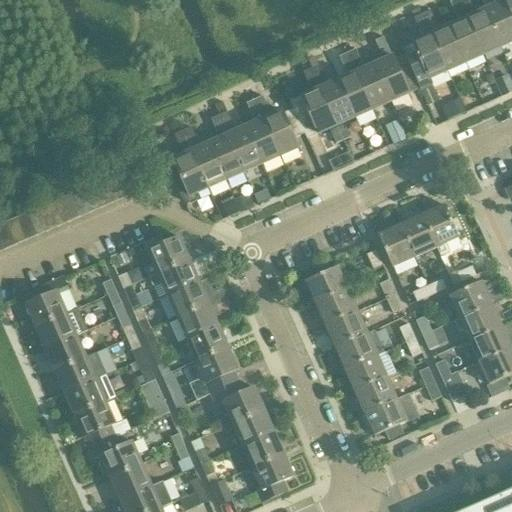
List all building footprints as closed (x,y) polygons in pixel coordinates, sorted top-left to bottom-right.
[(458,23),(448,27),(465,65),(483,58),(456,0),(449,3),(458,23)] [(467,0),(456,0),(483,58),(501,50),(484,11),(474,15),(467,0)] [(490,0),(494,6),(484,11),(501,50),(511,44),(511,27),(500,0),(490,0)] [(511,0),(500,0),(511,27),(511,0)] [(429,12),(421,16),(447,74),(465,65),(448,27),(438,31),(429,12)] [(422,38),(401,48),(404,55),(403,56),(414,80),(418,90),(419,90),(420,89),(420,91),(432,86),(430,81),(447,74),(421,16),(414,19),(422,38)] [(383,61),(373,66),(390,103),(408,95),(408,94),(410,93),(418,90),(414,80),(403,56),(394,60),(384,38),(375,42),(383,61)] [(355,51),(346,55),(371,112),(390,103),(373,66),(363,70),(355,51)] [(347,77),(337,81),(354,119),(371,112),(346,55),(338,58),(347,77)] [(318,66),(309,71),(335,128),(341,142),(350,139),(344,124),(354,119),(337,81),(327,85),(318,66)] [(300,97),(289,102),(292,110),(303,135),(306,141),(317,136),(324,133),(329,130),(336,145),(341,142),(335,128),(309,71),(303,73),(311,92),(300,97)] [(511,83),(510,79),(495,85),(501,98),(511,93),(511,83)] [(262,97),(252,101),(278,158),(298,150),(293,139),(303,135),(292,110),(282,115),(281,111),(270,116),(262,97)] [(254,123),(243,128),(260,166),(278,158),(252,101),(246,104),(254,123)] [(221,103),(214,106),(219,116),(226,113),(221,103)] [(260,166),(243,128),(234,132),(226,113),(219,116),(217,117),(242,174),(260,166)] [(242,174),(217,117),(210,120),(218,139),(207,144),(225,182),(242,174)] [(225,182),(207,144),(199,148),(190,129),(181,133),(206,190),(225,182)] [(401,129),(389,134),(394,145),(406,140),(405,140),(404,137),(401,129)] [(206,190),(181,133),(174,136),(183,155),(172,160),(173,162),(166,165),(182,200),(184,203),(185,204),(186,204),(188,205),(189,205),(191,205),(192,204),(194,203),(195,202),(196,201),(197,200),(197,198),(198,197),(198,195),(197,194),(206,190)] [(121,173),(131,195),(143,190),(133,167),(121,173)] [(131,195),(121,173),(110,177),(120,200),(131,195)] [(120,200),(110,177),(100,182),(109,205),(120,200)] [(109,205),(100,182),(89,187),(99,209),(109,205)] [(99,209),(89,187),(78,191),(88,214),(99,209)] [(88,214),(78,191),(68,196),(77,219),(88,214)] [(57,201),(67,223),(77,219),(68,196),(57,201)] [(67,223),(57,201),(46,205),(56,228),(67,223)] [(56,228),(46,205),(36,210),(46,232),(56,228)] [(444,207),(422,217),(440,257),(449,253),(445,245),(459,239),(444,207)] [(46,232),(36,210),(25,215),(35,237),(46,232)] [(15,219),(24,242),(35,237),(25,215),(15,219)] [(414,259),(436,249),(440,257),(422,217),(400,227),(414,259)] [(3,224),(13,247),(24,242),(15,219),(3,224)] [(0,225),(0,245),(3,251),(13,247),(3,224),(0,225)] [(392,269),(414,259),(400,227),(377,237),(392,269)] [(156,238),(144,244),(148,252),(165,244),(161,236),(156,238)] [(153,266),(145,270),(148,278),(157,275),(188,261),(179,238),(165,244),(148,252),(147,252),(153,266)] [(382,266),(375,252),(366,256),(373,270),(382,266)] [(157,275),(148,278),(149,279),(151,284),(153,288),(161,284),(167,297),(198,283),(188,261),(157,275)] [(337,268),(305,283),(315,306),(348,291),(337,268)] [(456,273),(449,276),(454,286),(460,283),(475,277),(471,268),(456,274),(456,273)] [(117,278),(123,290),(131,286),(126,274),(117,278)] [(42,293),(23,302),(25,308),(35,329),(67,315),(59,296),(69,291),(64,279),(40,290),(42,293)] [(443,281),(427,288),(431,297),(447,289),(443,281)] [(102,286),(107,297),(116,293),(111,282),(102,286)] [(380,286),(386,300),(395,296),(389,282),(380,286)] [(198,283),(167,297),(177,319),(208,305),(198,283)] [(459,320),(491,306),(481,283),(449,298),(459,320)] [(413,294),(417,303),(431,297),(427,288),(413,294)] [(348,291),(315,306),(325,327),(357,313),(348,291)] [(112,308),(120,304),(116,293),(107,297),(112,308)] [(135,294),(126,298),(133,312),(141,309),(135,294)] [(393,316),(402,312),(395,296),(386,300),(393,316)] [(208,305),(177,319),(186,341),(218,327),(208,305)] [(501,328),(491,306),(459,320),(453,322),(458,333),(464,331),(469,342),(501,328)] [(141,309),(133,312),(138,324),(146,320),(141,309)] [(67,315),(35,329),(44,351),(76,337),(77,338),(88,333),(78,311),(67,316),(67,315)] [(357,313),(325,327),(335,349),(367,335),(357,313)] [(416,323),(422,337),(432,332),(426,318),(416,323)] [(122,330),(126,341),(135,337),(130,326),(122,330)] [(399,330),(406,344),(415,340),(408,326),(399,330)] [(218,327),(186,341),(196,363),(227,349),(218,327)] [(479,364),(511,350),(501,328),(469,342),(479,364)] [(367,335),(335,349),(344,371),(377,357),(384,354),(374,332),(367,335)] [(422,337),(429,354),(440,349),(432,332),(422,337)] [(76,337),(44,351),(54,373),(86,359),(77,338),(76,337)] [(140,348),(135,337),(126,341),(131,352),(140,348)] [(413,360),(422,356),(415,340),(406,344),(413,360)] [(155,341),(147,344),(152,356),(160,353),(155,341)] [(189,384),(188,385),(196,402),(197,402),(211,396),(239,383),(234,372),(237,371),(227,349),(196,363),(203,378),(189,384)] [(511,352),(511,350),(479,364),(489,386),(511,376),(511,352)] [(160,353),(152,356),(157,367),(165,364),(160,353)] [(86,359),(54,373),(64,395),(96,381),(105,377),(96,355),(86,359)] [(377,357),(344,371),(354,394),(387,379),(377,357)] [(445,362),(435,366),(441,380),(451,376),(445,362)] [(418,373),(425,388),(434,384),(428,369),(418,373)] [(149,370),(142,373),(147,385),(153,382),(155,381),(149,370)] [(457,374),(451,376),(441,380),(452,404),(467,397),(457,374)] [(96,381),(64,395),(73,417),(106,403),(115,398),(106,377),(105,377),(96,381)] [(387,379),(354,394),(364,415),(396,401),(387,379)] [(147,385),(140,388),(148,407),(163,401),(155,381),(153,382),(147,385)] [(239,383),(211,396),(216,406),(222,403),(232,426),(264,412),(254,389),(243,394),(239,383)] [(431,402),(441,398),(434,384),(425,388),(431,402)] [(180,393),(170,398),(176,411),(186,406),(180,393)] [(396,401),(364,415),(374,438),(385,433),(389,441),(402,435),(398,427),(417,419),(408,396),(396,401)] [(106,403),(73,417),(83,439),(86,438),(90,448),(93,447),(111,439),(106,428),(115,425),(106,403)] [(264,412),(232,426),(242,447),(274,433),(264,412)] [(274,433),(242,447),(252,470),(284,456),(274,433)] [(111,439),(93,447),(98,458),(100,457),(111,479),(142,466),(132,443),(129,444),(125,434),(114,439),(114,438),(111,439)] [(169,438),(175,451),(184,447),(178,434),(169,438)] [(180,462),(189,458),(184,447),(175,451),(180,462)] [(195,453),(201,466),(211,461),(205,449),(195,453)] [(284,456),(252,470),(261,490),(256,492),(261,503),(287,492),(282,482),(293,477),(284,456)] [(216,472),(211,461),(201,466),(205,477),(216,472)] [(142,466),(111,479),(120,501),(151,488),(151,487),(142,466)] [(189,483),(195,495),(203,491),(198,479),(189,483)] [(231,501),(223,481),(210,487),(219,507),(231,501)] [(151,488),(120,501),(124,511),(156,511),(161,510),(161,509),(172,504),(162,482),(151,487),(151,488)] [(200,506),(208,502),(203,491),(195,495),(200,506)] [(511,511),(511,491),(465,511),(511,511)]
